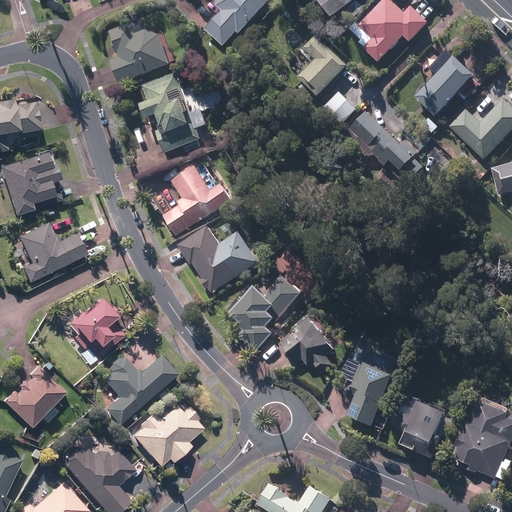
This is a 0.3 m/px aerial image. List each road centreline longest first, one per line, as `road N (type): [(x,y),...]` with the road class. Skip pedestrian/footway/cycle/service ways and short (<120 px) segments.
road 1 (residential): [(260,398),(210,355),(165,299),(125,222),(75,78),(54,56),(31,51)]
road 2 (residential): [(297,432),(462,511)]
